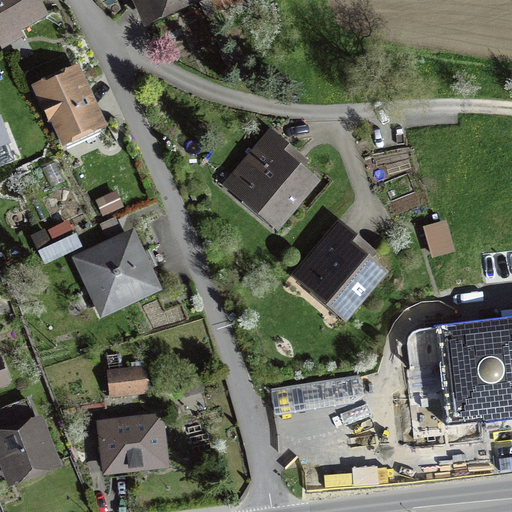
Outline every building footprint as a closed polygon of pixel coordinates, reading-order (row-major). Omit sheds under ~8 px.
[(48,0),(0,0),(0,32),(8,47),(60,20),(48,0)] [(194,0),(141,0),(150,20),(194,1),(194,0)] [(211,0),(217,11),(240,0),(211,0)] [(86,70),(43,90),(72,153),(115,134),(86,70)] [(268,131),(222,183),(276,232),(323,180),(268,131)] [(447,211),(425,217),(435,251),(456,245),(447,211)] [(341,221),(293,276),(344,320),(386,271),(368,255),(373,249),(341,221)] [(143,236),(81,265),(109,325),(171,296),(143,236)] [(511,317),(417,330),(408,340),(421,431),(511,419),(511,317)] [(3,363),(0,363),(0,394),(14,389),(3,363)] [(361,371),(273,385),(277,408),(364,394),(361,371)] [(153,374),(115,380),(120,407),(158,400),(153,374)] [(173,423),(107,430),(113,484),(178,477),(173,423)] [(49,424),(0,442),(0,451),(16,495),(68,476),(49,424)]
